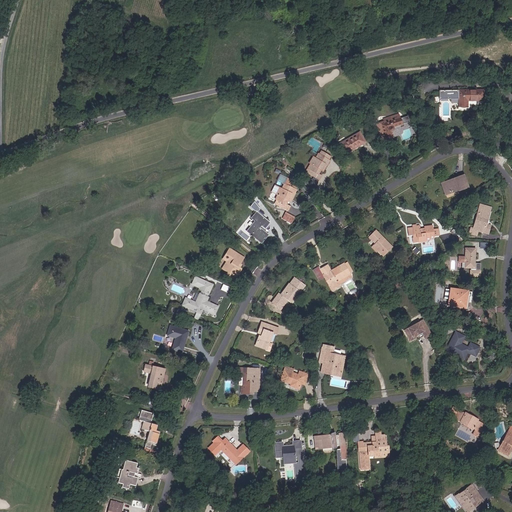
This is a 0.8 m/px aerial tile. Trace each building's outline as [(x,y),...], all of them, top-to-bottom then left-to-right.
[(478,111),(478,100),(454,100),(454,101),(435,101),(435,109),(454,109),(454,116),(463,116),(463,111),(478,111)] [(395,121),(380,126),(381,129),(372,132),(377,147),(381,145),(381,147),(389,144),(387,138),(391,137),(390,134),(398,131),(395,121)] [(345,161),(364,151),(359,141),(340,151),(345,161)] [(321,175),(323,176),(331,163),(322,158),(320,161),(319,160),(315,166),(313,165),(309,172),(311,174),(309,177),(307,177),(305,180),(309,183),(318,188),(320,185),(317,182),(319,178),(321,175)] [(280,189),(287,193),(290,187),(283,183),(280,189)] [(306,189),(314,195),(318,188),(309,183),(306,189)] [(445,202),(465,196),(461,184),(441,190),(445,202)] [(288,212),(290,208),(291,206),(293,207),(298,198),(292,195),(295,189),(290,187),(287,193),(285,198),(278,194),(275,200),(283,204),(278,212),(289,218),(291,214),(288,212)] [(266,234),(270,228),(258,219),(261,214),(258,212),(254,216),(257,219),(249,229),(253,232),(248,238),(263,250),(269,241),(262,235),(260,237),(258,235),(261,231),(266,234)] [(487,234),(482,233),(483,228),(486,229),(488,223),(485,222),(486,218),(476,215),(470,237),(466,236),(464,243),(473,245),(475,239),(485,241),(487,234)] [(433,241),(438,241),(438,233),(432,233),(432,231),(424,231),(424,236),(422,236),(421,234),(419,233),(419,231),(416,231),(415,229),(411,230),(411,232),(406,232),(407,238),(412,238),(413,239),(415,239),(416,244),(418,244),(418,250),(426,249),(426,244),(430,244),(430,242),(433,242),(433,241)] [(376,258),(382,264),(391,256),(373,238),(366,244),(370,247),(373,244),(377,248),(374,251),(371,253),(376,258)] [(472,255),(462,255),(462,275),(474,274),(474,277),(468,277),(469,283),(478,283),(478,270),(472,270),(472,255)] [(241,277),(238,275),(240,271),(241,272),(244,266),(230,256),(224,266),(228,269),(223,276),(229,279),(227,283),(234,287),(236,285),(237,285),(242,278),(241,277)] [(336,288),(342,285),(349,281),(349,280),(352,279),(348,270),(332,278),(329,271),(321,275),(316,265),(310,268),(314,278),(321,275),(331,297),(339,293),(336,288)] [(214,289),(196,280),(193,287),(200,291),(199,293),(204,295),(203,298),(200,296),(196,306),(186,301),(182,308),(192,313),(194,310),(198,312),(202,314),(203,312),(209,315),(209,316),(214,318),(218,311),(207,305),(209,300),(207,299),(208,296),(210,297),(214,289)] [(278,299),(271,307),(277,313),(281,308),(284,309),(287,305),(290,308),(299,296),(295,294),(300,288),(294,284),(290,289),(289,289),(280,300),(278,299)] [(300,297),(304,292),(300,288),(295,294),(299,296),(300,297)] [(446,311),(463,313),(464,302),(468,302),(468,299),(464,299),(464,296),(448,294),(446,311)] [(418,345),(426,340),(416,323),(398,334),(402,341),(406,338),(408,341),(414,338),(416,342),(418,345)] [(174,353),(184,356),(191,335),(172,329),(169,339),(173,340),(178,342),(175,352),(174,353)] [(271,339),(275,340),(277,334),(262,329),(259,338),(262,339),(261,342),(259,342),(256,351),(266,354),(271,339)] [(475,359),(479,352),(467,346),(465,352),(459,349),(462,341),(454,338),(446,355),(453,358),(454,357),(456,358),(456,359),(464,363),(467,356),(475,359)] [(324,351),(323,350),(322,365),(325,366),(331,366),(330,374),(339,375),(338,377),(344,378),(347,357),(334,356),(335,349),(328,348),(327,351),(324,351)] [(253,396),(258,395),(257,370),(256,369),(256,366),(249,366),(249,368),(241,369),(241,384),(241,392),(242,399),(253,399),(253,396)] [(331,366),(325,366),(324,375),(338,377),(339,375),(330,374),(331,366)] [(149,388),(160,391),(165,372),(147,367),(145,373),(152,375),(151,378),(149,388)] [(301,385),(304,386),(306,379),(298,377),(283,372),(279,383),(290,386),(290,388),(299,391),(301,385)] [(449,422),(453,423),(458,413),(454,411),(449,419),(451,419),(449,422)] [(158,426),(152,425),(154,415),(142,412),(140,422),(145,423),(144,431),(151,433),(147,449),(153,451),(154,447),(158,447),(161,433),(157,432),(158,426)] [(478,433),(482,426),(462,415),(461,418),(458,417),(454,424),(471,433),(472,430),(478,433)] [(470,438),(475,441),(480,434),(478,433),(472,430),(471,433),(472,434),(470,438)] [(498,453),(507,459),(511,452),(510,452),(511,450),(511,449),(511,433),(509,432),(498,453)] [(341,450),(345,450),(344,436),(339,437),(339,439),(333,439),(333,436),(330,437),(330,440),(322,440),(322,438),(315,439),(316,452),(323,452),(324,450),(333,449),(334,453),(335,453),(337,451),(338,449),(341,449),(341,450)] [(219,447),(224,442),(220,437),(215,442),(217,444),(219,447)] [(390,458),(387,454),(386,444),(385,444),(384,440),(381,440),(373,441),(373,439),(370,440),(370,447),(362,447),(362,446),(357,446),(358,457),(359,457),(361,475),(370,474),(368,460),(376,460),(376,458),(384,458),(384,460),(388,462),(389,462),(390,460),(390,458)] [(223,450),(238,465),(251,451),(245,446),(239,451),(231,443),(230,444),(226,440),(224,442),(219,447),(217,444),(210,451),(216,456),(223,450)] [(284,446),(275,446),(276,460),(285,460),(285,465),(295,464),(295,461),(295,459),(298,459),(298,461),(298,464),(302,464),(302,444),(293,445),(293,448),(284,449),(284,446)] [(134,475),(138,476),(140,470),(136,469),(137,465),(126,462),(123,472),(119,470),(116,479),(119,480),(118,485),(122,486),(122,488),(130,491),(131,486),(136,487),(138,479),(134,478),(134,475)] [(469,511),(476,508),(473,504),(480,499),(475,492),(473,494),(471,491),(466,494),(464,493),(457,498),(462,506),(460,507),(463,511),(469,511)] [(473,504),(476,508),(483,503),(480,499),(473,504)]
